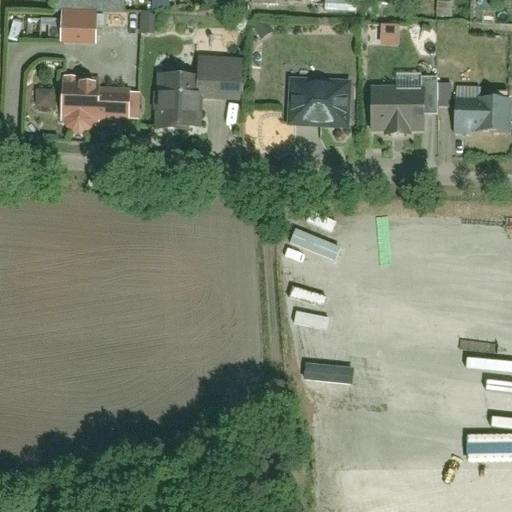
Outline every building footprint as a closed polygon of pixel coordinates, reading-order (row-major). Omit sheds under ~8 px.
[(60,0),(60,12),(131,13),(131,0),(60,0)] [(322,3),(323,18),(353,17),(353,2),(322,3)] [(66,15),(66,43),(102,43),(102,15),(66,15)] [(197,63),(197,81),(160,81),(159,133),(194,133),(194,100),(231,100),(231,63),(197,63)] [(65,78),(63,119),(136,123),(136,118),(137,96),(137,92),(104,90),(104,80),(65,78)] [(288,90),(288,132),(340,131),(340,90),(288,90)] [(419,97),(373,94),(371,135),(417,137),(419,97)] [(147,118),(148,97),(137,96),(136,118),(147,118)] [(511,105),(458,105),(458,138),(511,138),(511,105)]
